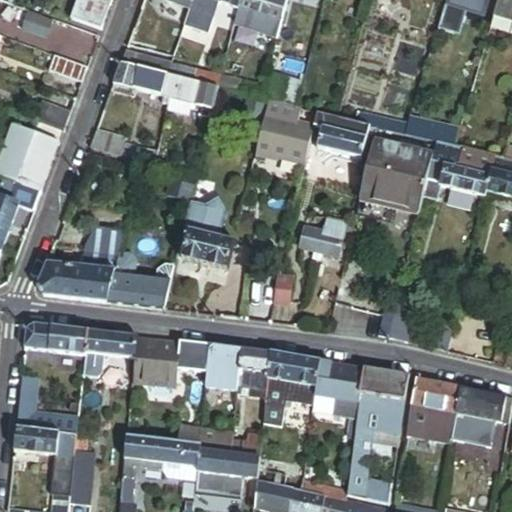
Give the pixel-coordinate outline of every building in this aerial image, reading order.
[(30,0),(11,0),(9,5),(26,12),(30,0)] [(113,2),(108,0),(77,0),(71,19),(102,30),(113,2)] [(191,12),(195,0),(166,0),(166,3),(191,12)] [(240,11),(243,0),(195,0),(191,12),(185,28),(209,36),(221,5),(240,11)] [(282,25),(288,2),(282,0),(243,0),(240,11),(236,23),(278,36),(282,25)] [(490,0),(448,0),(448,2),(486,14),(490,0)] [(511,0),(500,0),(495,20),(511,25),(511,0)] [(23,30),(47,39),(53,23),(29,14),(23,30)] [(292,27),(282,25),(278,36),(276,46),(285,49),(292,27)] [(167,77),(171,64),(127,53),(122,66),(167,77)] [(82,85),(88,69),(54,57),(49,72),(82,85)] [(196,71),(171,64),(167,77),(175,80),(217,90),(219,82),(195,76),(196,71)] [(175,80),(167,77),(122,66),(115,86),(137,92),(170,100),(175,80)] [(219,90),(262,101),(265,88),(220,77),(219,82),(217,90),(219,90)] [(295,109),(301,85),(267,77),(265,88),(262,101),(269,102),(284,106),(295,109)] [(214,111),(219,90),(217,90),(175,80),(170,100),(198,107),(214,111)] [(137,92),(115,86),(112,93),(135,99),(137,92)] [(198,107),(170,100),(168,110),(196,117),(198,107)] [(281,121),(284,106),(269,102),(255,161),(265,163),(266,157),(306,166),(315,129),(296,125),(281,121)] [(65,131),(72,114),(43,103),(37,120),(38,121),(65,131)] [(295,109),(284,106),(281,121),(296,125),(300,110),(295,109)] [(368,127),(317,114),(315,129),(322,131),(317,151),(361,161),(368,127)] [(421,119),(410,116),(407,125),(404,136),(435,145),(453,149),(458,135),(460,128),(421,119)] [(404,136),(407,125),(387,120),(384,131),(404,136)] [(42,193),(65,131),(38,121),(33,135),(20,130),(10,157),(5,155),(0,168),(0,177),(5,179),(42,193)] [(15,128),(5,155),(10,157),(20,130),(15,128)] [(155,166),(157,156),(158,153),(119,143),(120,138),(97,133),(91,149),(155,166)] [(158,153),(157,156),(165,158),(168,146),(160,144),(158,153)] [(432,158),(373,144),(364,181),(399,190),(397,199),(421,205),(425,186),(432,158)] [(453,149),(435,145),(432,158),(425,186),(485,201),(486,195),(495,159),(453,149)] [(511,146),(508,145),(503,161),(511,162),(511,146)] [(511,162),(503,161),(495,159),(486,195),(511,200),(511,162)] [(196,184),(199,174),(167,166),(164,175),(196,184)] [(35,214),(42,193),(5,179),(0,192),(0,260),(20,208),(35,214)] [(364,181),(362,191),(397,199),(399,190),(364,181)] [(219,240),(226,212),(219,199),(206,206),(192,203),(178,260),(184,261),(191,233),(219,240)] [(328,220),(325,234),(306,230),(301,250),(340,259),(345,240),(348,225),(328,220)] [(75,267),(48,265),(39,289),(44,298),(108,306),(115,275),(120,254),(125,238),(95,230),(81,249),(75,267)] [(184,261),(228,272),(235,244),(219,240),(191,233),(184,261)] [(132,255),(120,254),(115,275),(137,278),(139,263),(132,255)] [(161,272),(159,280),(173,283),(176,269),(167,267),(161,272)] [(166,313),(173,283),(159,280),(137,278),(115,275),(108,306),(166,313)] [(278,279),(275,307),(290,308),(293,280),(278,279)] [(398,305),(390,341),(409,346),(417,309),(398,305)] [(511,319),(492,314),(489,326),(511,331),(511,319)] [(437,327),(431,351),(449,355),(455,331),(437,327)] [(27,333),(25,352),(86,360),(86,357),(89,335),(35,329),(27,333)] [(138,341),(89,335),(86,357),(106,359),(136,363),(138,345),(138,341)] [(179,349),(138,345),(136,363),(133,387),(174,391),(179,349)] [(210,348),(192,347),(190,374),(207,375),(210,348)] [(210,348),(207,375),(205,391),(237,394),(241,353),(210,348)] [(271,357),(241,353),(237,394),(237,396),(267,400),(271,357)] [(498,354),(495,366),(505,369),(509,357),(498,354)] [(104,377),(106,359),(86,357),(86,360),(84,379),(96,381),(104,377)] [(321,365),(271,357),(267,400),(266,408),(286,411),(288,406),(314,411),(316,401),(321,365)] [(364,372),(321,365),(316,401),(336,404),(359,408),(364,372)] [(409,379),(364,372),(359,408),(355,436),(347,494),(346,500),(390,509),(393,488),(369,483),(373,447),(374,436),(400,440),(409,379)] [(22,381),(16,432),(77,439),(79,421),(35,416),(37,404),(39,383),(22,381)] [(39,383),(37,404),(48,405),(51,384),(39,383)] [(416,383),(412,406),(427,409),(436,411),(458,415),(460,392),(416,383)] [(511,411),(511,403),(460,392),(458,415),(487,422),(510,426),(511,411)] [(333,420),(336,404),(316,401),(314,411),(313,417),(333,420)] [(359,408),(336,404),(333,420),(350,423),(348,435),(355,436),(359,408)] [(436,411),(427,409),(423,440),(432,442),(436,411)] [(458,415),(436,411),(432,442),(455,447),(457,427),(458,415)] [(458,415),(457,427),(485,433),(487,422),(458,415)] [(233,436),(202,430),(201,436),(199,451),(201,452),(230,457),(232,442),(233,436)] [(69,511),(69,508),(75,456),(77,439),(16,432),(14,455),(55,460),(50,500),(54,500),(52,511),(69,511)] [(201,436),(181,434),(179,448),(199,451),(201,436)] [(374,436),(373,447),(398,451),(400,440),(374,436)] [(247,444),(232,442),(230,457),(261,462),(263,439),(248,437),(247,444)] [(166,445),(128,439),(120,511),(136,511),(137,507),(133,506),(136,470),(162,474),(163,463),(166,445)] [(179,448),(166,445),(163,463),(199,469),(201,452),(199,451),(179,448)] [(230,457),(201,452),(199,469),(198,473),(246,482),(259,484),(260,468),(261,462),(230,457)] [(94,458),(75,456),(69,508),(89,511),(94,458)] [(265,469),(260,468),(259,484),(259,487),(260,487),(295,494),(302,496),(304,484),(304,482),(265,474),(265,469)] [(13,470),(8,511),(21,511),(26,472),(13,470)] [(246,482),(198,473),(196,493),(242,502),(246,482)] [(347,494),(304,484),(302,496),(326,501),(346,505),(346,500),(347,494)] [(260,487),(256,511),(291,511),(295,494),(260,487)] [(323,511),(326,501),(302,496),(295,494),(291,511),(323,511)] [(378,511),(346,505),(326,501),(323,511),(378,511)]
